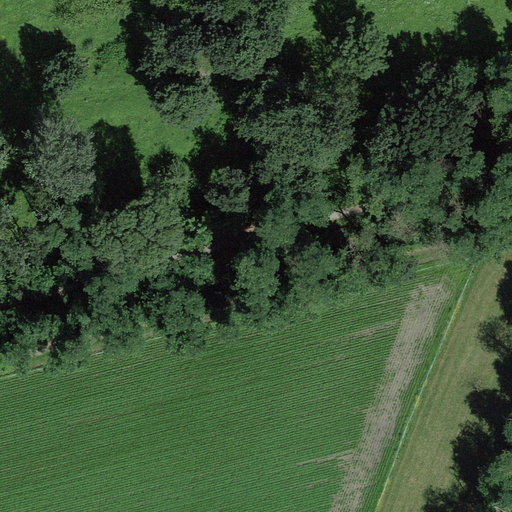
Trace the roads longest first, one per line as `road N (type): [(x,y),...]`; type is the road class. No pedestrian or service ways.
road 1 (track): [(0,339),(511,206)]
road 2 (track): [(0,275),(511,144)]
